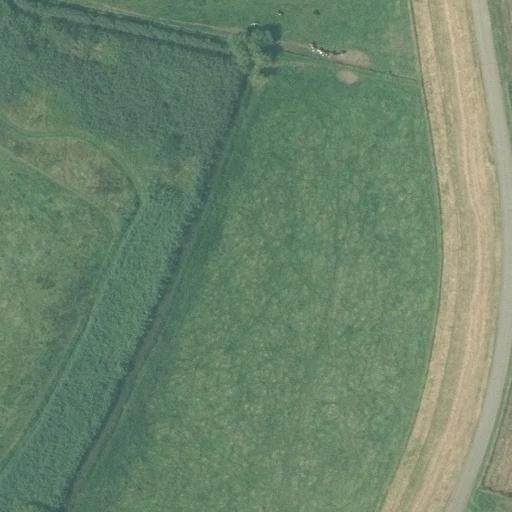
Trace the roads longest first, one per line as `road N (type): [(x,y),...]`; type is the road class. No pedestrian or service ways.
road 1 (unclassified): [(452,511),(485,438),(511,306)]
road 2 (unclassified): [(511,192),(484,0)]
